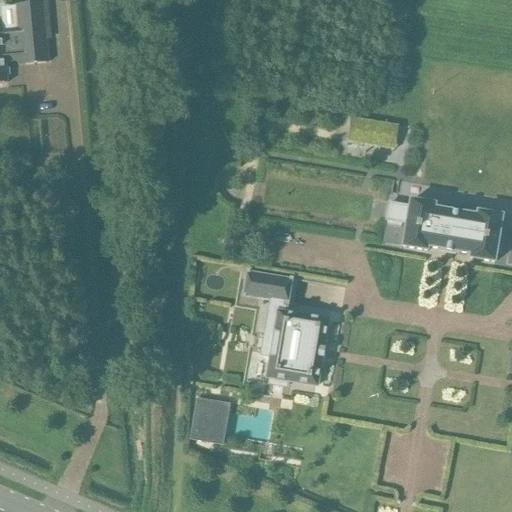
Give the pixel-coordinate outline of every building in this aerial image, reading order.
[(0,84),(7,84),(5,61),(21,59),(22,66),(48,64),(42,4),(16,6),(18,30),(3,32),(2,29),(0,29),(0,84)] [(351,118),(347,143),(395,151),(399,126),(351,118)] [(377,192),(394,193),(395,176),(378,175),(377,192)] [(494,264),(500,228),(502,218),(478,214),(477,218),(466,216),(467,210),(446,206),(445,212),(434,210),(435,206),(410,202),(409,208),(389,204),(386,221),(407,224),(403,248),(427,253),(428,248),(442,251),(442,253),(456,256),(456,253),(471,256),(470,260),(494,264)] [(286,314),(292,280),(248,273),(243,298),(280,304),(275,334),(265,333),(261,356),(271,358),(267,379),(271,379),(270,385),(287,388),(288,383),(317,387),(321,364),(322,365),(323,359),(325,351),(326,344),(325,344),(328,321),(286,314)] [(230,405),(196,399),(195,404),(215,407),(209,445),(223,447),(230,405)] [(195,404),(189,442),(209,445),(215,407),(195,404)]
